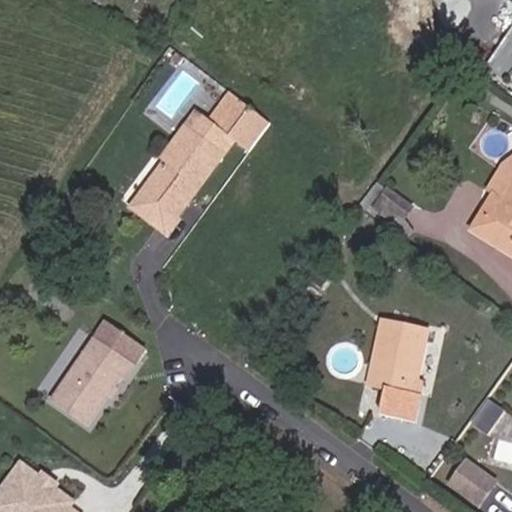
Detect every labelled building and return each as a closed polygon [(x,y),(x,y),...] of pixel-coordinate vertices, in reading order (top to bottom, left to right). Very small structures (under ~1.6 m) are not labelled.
[(511,67),(511,65),(511,31),(496,59),(511,67)] [(174,72),(180,66),(172,60),(167,66),(174,72)] [(228,135),(243,115),(224,100),(208,120),(228,135)] [(254,156),(270,136),(243,115),(228,135),(235,141),(254,156)] [(208,120),(192,121),(172,150),(177,153),(150,188),(148,209),(161,219),(167,211),(177,219),(235,141),(228,135),(208,120)] [(485,220),(497,229),(511,207),(511,163),(501,163),(484,191),(498,201),(485,220)] [(363,211),(368,215),(387,191),(381,187),(363,211)] [(148,209),(150,188),(136,207),(167,231),(177,219),(167,211),(161,219),(148,209)] [(407,222),(417,209),(392,190),(376,212),(393,227),(401,217),(407,222)] [(511,207),(497,229),(485,220),(476,234),(511,257),(511,207)] [(407,243),(416,236),(407,222),(401,217),(393,227),(376,212),(371,217),(407,243)] [(414,384),(416,370),(423,332),(384,325),(372,391),(387,394),(385,408),(422,414),(426,386),(414,384)] [(102,333),(44,408),(80,435),(112,390),(116,392),(139,362),(102,333)] [(414,384),(426,386),(428,372),(416,370),(414,384)] [(491,479),(461,458),(446,480),(475,501),(491,479)] [(68,511),(72,506),(50,492),(43,494),(36,489),(34,482),(16,470),(0,496),(0,511),(68,511)] [(43,494),(50,492),(53,488),(37,478),(34,482),(36,489),(43,494)]
